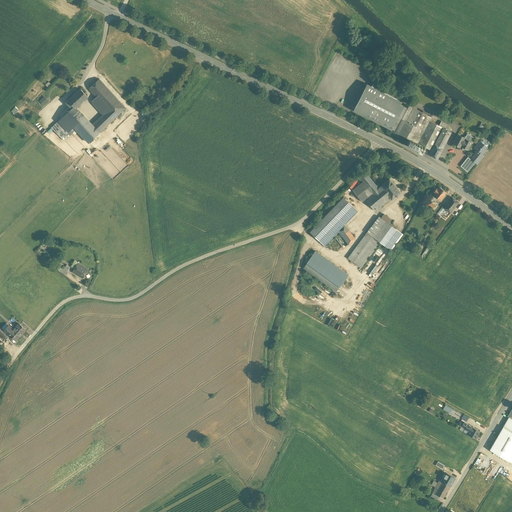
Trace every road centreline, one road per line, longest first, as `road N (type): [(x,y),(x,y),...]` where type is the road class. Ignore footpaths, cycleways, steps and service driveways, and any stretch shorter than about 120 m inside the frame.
road 1 (tertiary): [(117,16),(379,141),(511,228)]
road 2 (residential): [(441,511),(511,391)]
